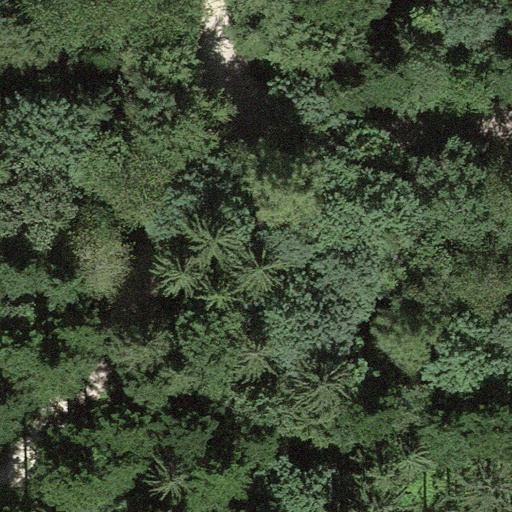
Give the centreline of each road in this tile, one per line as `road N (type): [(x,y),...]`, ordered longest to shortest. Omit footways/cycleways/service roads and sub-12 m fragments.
road 1 (track): [(199,58),(186,125),(133,241),(0,458)]
road 2 (track): [(199,58),(276,83),(409,99),(511,80)]
